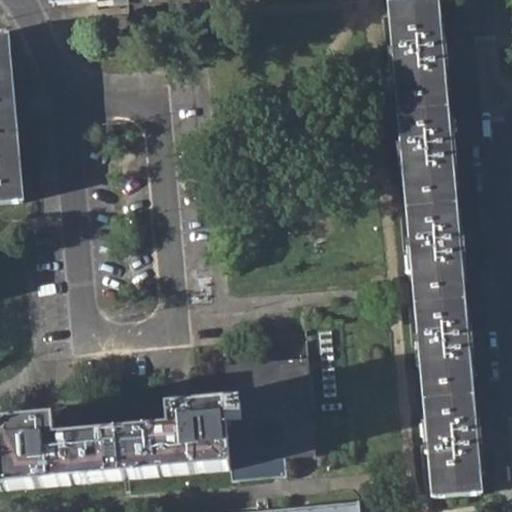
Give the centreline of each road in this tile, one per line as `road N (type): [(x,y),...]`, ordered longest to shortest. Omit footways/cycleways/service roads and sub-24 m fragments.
road 1 (residential): [(68,110),(79,309),(90,334),(113,344),(150,341),(167,329),(173,307),(157,128),(139,108),(126,107)]
road 2 (residential): [(482,0),(511,332)]
road 3 (residential): [(15,0),(68,110)]
